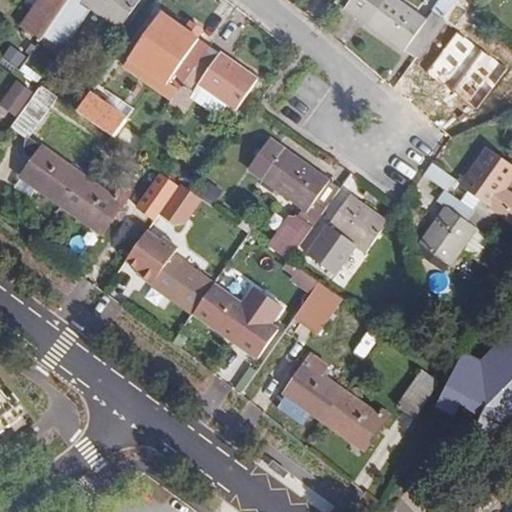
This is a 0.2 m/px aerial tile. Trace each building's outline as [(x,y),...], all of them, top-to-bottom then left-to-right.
[(74,9),(79,0),(65,0),(64,2),(74,9)] [(143,3),(138,0),(79,0),(74,9),(84,16),(91,7),(125,31),(143,3)] [(354,0),(348,10),(415,58),(455,0),(439,0),(429,14),(409,0),(354,0)] [(455,0),(415,58),(462,93),(487,57),(451,31),(473,0),(455,0)] [(161,93),(175,103),(210,47),(165,16),(147,44),(161,53),(173,62),(182,68),(176,76),(173,75),(161,93)] [(18,67),(26,54),(12,45),(4,57),(18,67)] [(210,47),(175,103),(187,111),(196,97),(199,93),(197,92),(203,83),(228,100),(236,105),(254,78),(210,47)] [(173,62),(161,53),(153,65),(165,73),(173,62)] [(16,79),(2,105),(19,115),(34,88),(16,79)] [(228,100),(203,83),(197,92),(199,93),(196,97),(220,113),(228,100)] [(57,98),(40,86),(13,127),(30,138),(57,98)] [(122,143),(126,136),(111,127),(107,133),(122,143)] [(131,130),(126,136),(122,143),(141,156),(150,142),(131,130)] [(115,198),(39,146),(20,175),(21,176),(35,186),(103,233),(116,216),(122,207),(131,195),(122,188),(115,198)] [(302,217),(314,225),(327,204),(338,188),(282,149),(265,176),(309,207),(302,217)] [(474,210),(494,223),(500,213),(489,206),(511,168),(511,165),(487,150),(463,190),(471,195),(480,201),(474,210)] [(449,177),(425,162),(417,174),(441,190),(449,177)] [(15,184),(29,195),(35,186),(21,176),(15,184)] [(159,215),(181,184),(169,176),(148,207),(159,215)] [(192,192),(181,184),(159,215),(171,223),(192,192)] [(474,210),(465,205),(443,191),(436,202),(449,210),(467,222),(474,210)] [(327,204),(314,225),(324,233),(332,221),(365,244),(382,218),(349,195),(338,212),(327,204)] [(471,195),(465,205),(474,210),(480,201),(471,195)] [(127,210),(122,207),(116,216),(121,219),(127,210)] [(486,236),(494,223),(474,210),(467,222),(449,210),(427,247),(454,263),(474,228),(486,236)] [(291,211),(269,247),(291,260),(313,225),(291,211)] [(190,258),(168,242),(160,253),(171,261),(172,259),(184,267),(190,258)] [(171,261),(160,253),(153,263),(158,266),(152,274),(159,280),(151,291),(233,347),(254,316),(197,275),(203,266),(190,258),(184,267),(172,259),(171,261)] [(350,302),(318,280),(310,292),(342,314),(350,302)] [(342,314),(310,292),(292,320),(323,342),(342,314)] [(365,358),(379,338),(369,331),(355,351),(365,358)] [(511,334),(486,361),(464,354),(437,407),(449,413),(457,410),(460,404),(481,415),(478,421),(482,440),(497,432),(500,426),(508,430),(511,426),(511,334)] [(328,364),(312,354),(284,394),(368,450),(392,415),(383,409),(380,415),(321,375),(328,364)] [(440,381),(423,370),(398,407),(416,418),(440,381)]
